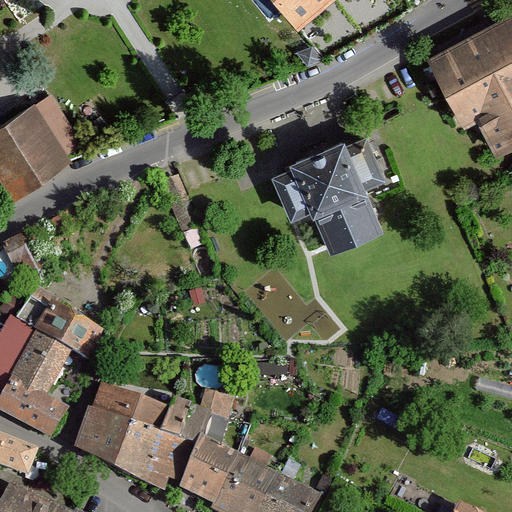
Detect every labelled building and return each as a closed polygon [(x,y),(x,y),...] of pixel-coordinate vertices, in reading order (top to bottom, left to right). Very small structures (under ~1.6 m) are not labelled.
[(334,0),(278,0),(301,27),(334,0)] [(511,23),(506,12),(425,55),(461,123),(475,115),(494,152),(511,142),(511,143),(511,23)] [(50,96),(0,126),(0,162),(18,192),(70,160),(66,152),(80,144),(50,96)] [(313,213),(332,258),(386,235),(365,185),(385,177),(369,138),(347,148),(345,144),(291,167),(293,170),(277,177),(295,221),(313,213)] [(202,227),(179,180),(164,187),(187,234),(202,227)] [(74,212),(53,223),(59,236),(81,225),(74,212)] [(30,235),(6,246),(15,265),(24,260),(33,279),(47,272),(30,235)] [(0,409),(0,413),(53,441),(68,413),(47,401),(74,354),(92,362),(104,337),(59,309),(61,305),(42,295),(37,293),(20,322),(43,335),(40,340),(1,407),(0,409)] [(0,405),(1,407),(40,340),(12,324),(7,332),(0,345),(0,405)] [(168,411),(101,388),(92,413),(87,411),(76,447),(161,490),(165,477),(182,484),(198,447),(157,433),(168,411)] [(206,390),(200,409),(209,412),(200,440),(217,450),(232,398),(206,390)] [(172,399),(168,411),(157,433),(198,447),(200,440),(209,412),(200,409),(172,399)] [(0,468),(30,479),(40,455),(0,439),(0,468)] [(213,508),(221,511),(310,511),(317,497),(217,450),(200,440),(198,447),(182,484),(182,487),(215,504),(213,508)] [(63,511),(11,486),(1,511),(0,510),(0,511),(63,511)]
